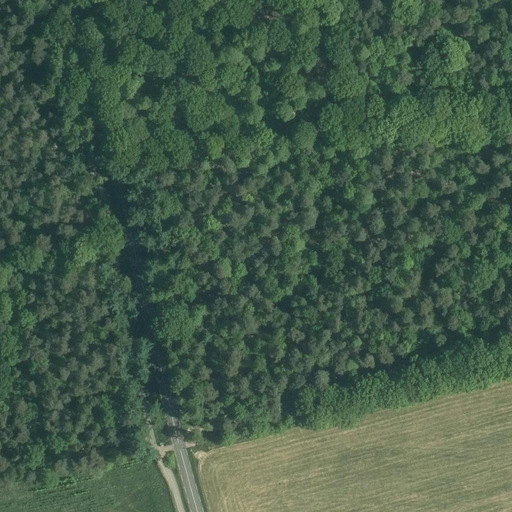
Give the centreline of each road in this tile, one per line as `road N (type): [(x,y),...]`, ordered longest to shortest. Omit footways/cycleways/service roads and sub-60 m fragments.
road 1 (secondary): [(198,511),(75,0)]
road 2 (track): [(346,0),(376,147),(511,111)]
